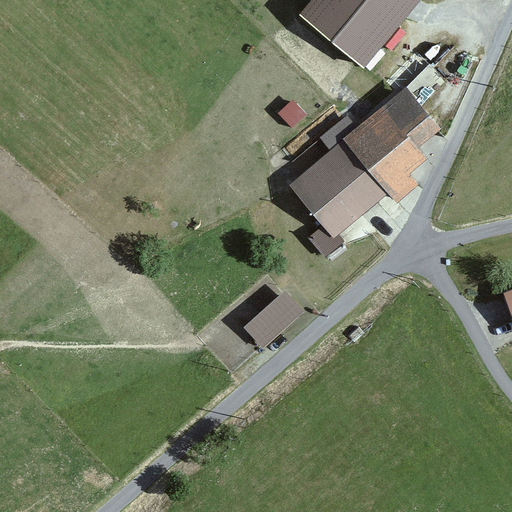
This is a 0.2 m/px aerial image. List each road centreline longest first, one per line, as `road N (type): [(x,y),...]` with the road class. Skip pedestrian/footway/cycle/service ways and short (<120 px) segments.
road 1 (unclassified): [(106,511),(407,252)]
road 2 (residential): [(407,252),(511,17)]
road 3 (residential): [(407,252),(436,270),(511,392)]
